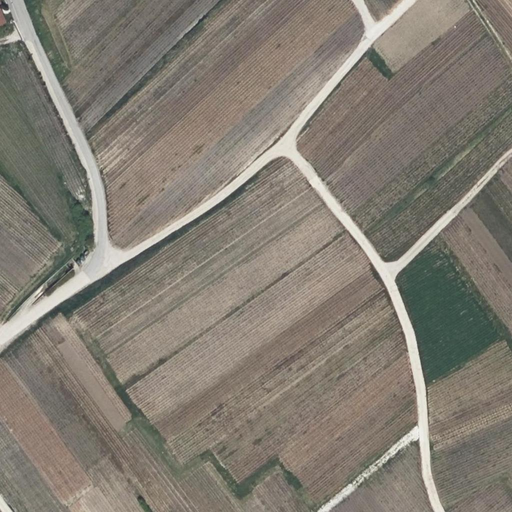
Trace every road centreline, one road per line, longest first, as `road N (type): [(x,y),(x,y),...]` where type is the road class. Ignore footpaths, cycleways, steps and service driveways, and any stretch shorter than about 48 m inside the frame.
road 1 (track): [(411,0),(375,33),(286,147),(127,255),(102,257)]
road 2 (track): [(286,147),(386,272),(411,340),(441,511)]
road 3 (unclassified): [(38,53),(99,193),(102,257),(82,282),(0,339)]
road 4 (track): [(386,272),(511,153)]
